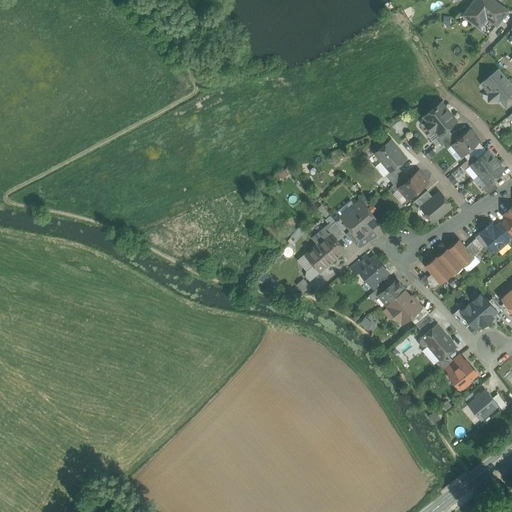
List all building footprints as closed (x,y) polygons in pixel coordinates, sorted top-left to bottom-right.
[(493,0),(474,0),(463,14),(479,26),(486,17),(496,25),(507,10),(493,0)] [(496,25),(486,17),(479,26),(479,27),(489,34),(496,25)] [(511,86),(498,70),(484,82),(491,89),(488,91),(488,96),(492,101),(496,101),(499,99),(504,94),(506,96),(511,92),(511,90),(511,86)] [(511,102),(511,93),(511,92),(506,96),(504,94),(499,99),(506,108),(511,102)] [(441,103),(424,117),(429,123),(427,124),(427,127),(430,130),(432,131),(434,129),(439,135),(447,129),(456,121),(441,103)] [(447,129),(439,135),(434,139),(438,144),(442,141),(451,133),(447,129)] [(459,138),(452,144),(452,145),(462,156),(462,155),(479,141),(470,130),(459,138)] [(451,133),(442,141),(448,148),(452,145),(452,144),(459,138),(453,131),(451,133)] [(390,141),(382,148),(369,159),(384,177),(386,175),(397,166),(405,158),(390,141)] [(488,151),(471,165),(478,175),(479,175),(495,160),(488,151)] [(467,160),(462,155),(462,156),(457,160),(461,165),(467,160)] [(467,160),(461,165),(465,170),(471,165),(467,160)] [(495,160),(479,175),(486,184),(491,180),(503,170),(496,160),(495,160)] [(397,166),(386,175),(393,185),(405,175),(397,166)] [(408,179),(399,188),(408,198),(427,182),(418,171),(408,179)] [(405,175),(393,185),(391,187),(395,191),(399,188),(408,179),(405,175)] [(491,180),(486,184),(481,187),(486,193),(495,185),(491,180)] [(427,190),(413,202),(416,206),(419,210),(420,210),(422,208),(421,208),(433,198),(427,190)] [(433,198),(421,208),(422,208),(433,221),(436,219),(438,219),(441,216),(441,214),(451,207),(439,193),(433,198)] [(372,213),(361,200),(353,207),(363,220),(364,219),(372,213)] [(353,207),(341,217),(359,238),(371,228),(364,219),(363,220),(353,207)] [(511,207),(503,215),(506,219),(511,225),(511,207)] [(335,221),(330,215),(325,219),(331,225),(335,221)] [(511,225),(506,219),(501,223),(511,235),(511,225)] [(345,233),(335,221),(331,225),(326,229),(330,233),(331,233),(336,240),(345,233)] [(496,226),(493,222),(481,233),(480,233),(488,243),(496,251),(508,241),(508,239),(496,226)] [(511,235),(501,223),(500,222),(496,226),(508,239),(511,235)] [(336,240),(331,233),(330,233),(326,229),(324,229),(313,238),(318,244),(332,261),(345,250),(336,240)] [(488,243),(480,233),(481,233),(480,232),(475,236),(484,247),(488,243)] [(465,247),(459,240),(448,249),(462,266),(473,257),(465,247)] [(480,251),(472,242),(465,247),(473,257),(480,251)] [(332,261),(318,244),(305,254),(319,271),(332,261)] [(462,266),(448,249),(448,248),(437,257),(437,256),(436,257),(450,274),(451,273),(451,274),(462,265),(462,266)] [(366,255),(351,267),(356,273),(359,271),(358,270),(371,260),(366,255)] [(371,260),(358,270),(359,271),(362,275),(362,277),(365,280),(367,280),(371,285),(383,275),(387,272),(375,256),(371,260)] [(450,274),(436,257),(426,265),(432,273),(440,282),(450,274)] [(432,273),(428,277),(426,275),(421,279),(431,290),(440,282),(432,273)] [(383,275),(374,283),(378,288),(382,284),(387,280),(383,275)] [(386,289),(378,295),(386,304),(402,291),(404,289),(397,279),(386,289)] [(378,288),(368,296),(372,301),(378,295),(386,289),(382,284),(378,288)] [(511,288),(502,298),(504,301),(511,309),(511,288)] [(470,322),(476,330),(501,311),(484,289),(455,312),(466,326),(470,322)] [(411,297),(407,296),(407,297),(402,291),(387,303),(397,315),(399,313),(402,317),(407,317),(415,310),(416,311),(422,306),(416,299),(414,301),(411,297)] [(511,317),(511,309),(504,301),(500,305),(511,318),(511,317)] [(422,306),(416,311),(418,313),(417,315),(412,319),(411,322),(414,325),(416,324),(428,314),(422,306)] [(428,314),(416,324),(421,330),(433,320),(428,314)] [(436,323),(421,336),(419,338),(419,341),(422,345),(425,345),(427,344),(443,331),(436,323)] [(456,346),(443,331),(427,344),(440,359),(447,354),(456,346)] [(447,354),(440,359),(436,362),(441,368),(445,366),(452,360),(447,354)] [(452,360),(445,366),(450,372),(464,360),(459,354),(452,360)] [(464,360),(450,372),(454,377),(454,380),(460,387),(463,387),(469,383),(469,380),(477,373),(465,360),(464,360)] [(486,389),(468,404),(480,418),(497,405),(497,402),(486,389)] [(435,411),(429,415),(433,422),(440,418),(435,411)]
